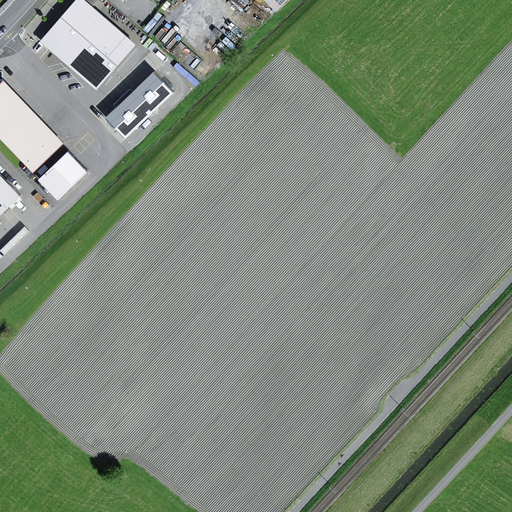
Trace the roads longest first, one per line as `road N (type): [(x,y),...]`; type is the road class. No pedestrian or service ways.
road 1 (track): [(297,511),(511,278)]
road 2 (track): [(416,511),(511,408)]
